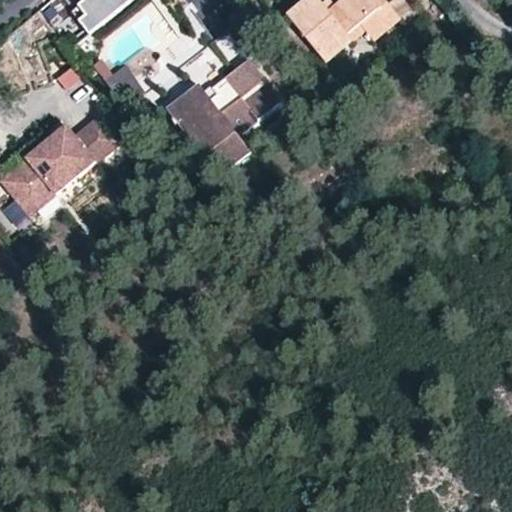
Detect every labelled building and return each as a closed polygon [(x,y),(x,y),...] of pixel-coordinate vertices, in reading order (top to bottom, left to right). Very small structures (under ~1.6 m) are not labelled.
[(141,0),(91,0),(76,12),(93,35),(141,0)] [(317,0),(312,0),(290,19),(325,61),(364,31),(373,42),(401,20),(384,0),(346,0),(329,13),(317,0)] [(248,64),(223,33),(211,43),(235,74),(248,64)] [(130,64),(111,79),(131,103),(149,88),(130,64)] [(263,88),(259,83),(262,81),(248,64),(235,74),(212,93),(216,99),(209,104),(198,90),(166,116),(171,122),(169,124),(183,141),(185,139),(189,145),(187,146),(200,164),(203,162),(218,181),(251,156),(236,138),(280,103),(266,86),(263,88)] [(75,67),(57,80),(68,96),(87,83),(75,67)] [(122,145),(101,120),(75,140),(68,131),(9,178),(30,205),(49,190),(55,197),(122,145)] [(55,197),(49,190),(30,205),(9,178),(1,184),(29,219),(55,197)]
